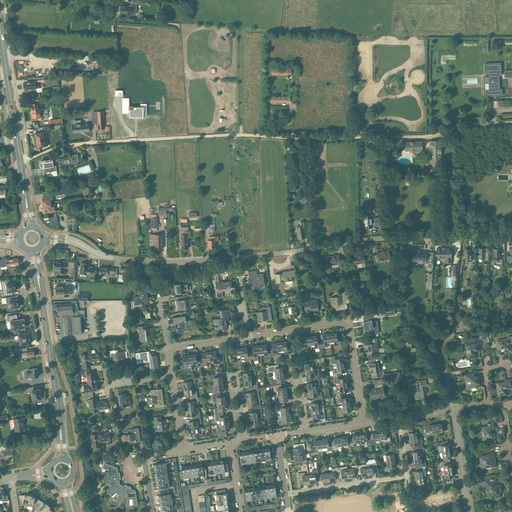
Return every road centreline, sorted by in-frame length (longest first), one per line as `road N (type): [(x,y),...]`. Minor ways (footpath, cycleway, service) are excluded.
road 1 (residential): [(43,239),(70,241),(101,257),(164,262),(391,238),(511,237)]
road 2 (track): [(241,135),(425,137),(511,123)]
road 3 (track): [(26,159),(82,143),(241,135)]
road 4 (primary): [(61,459),(33,250)]
road 5 (primary): [(30,227),(0,29)]
road 6 (residential): [(362,423),(346,326),(246,336)]
road 7 (track): [(241,135),(241,33),(281,28),(285,0)]
